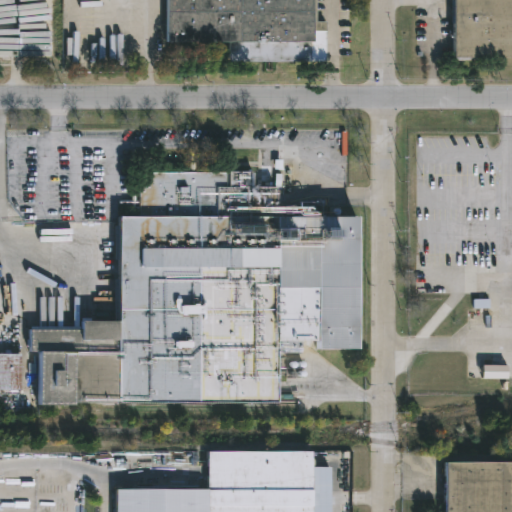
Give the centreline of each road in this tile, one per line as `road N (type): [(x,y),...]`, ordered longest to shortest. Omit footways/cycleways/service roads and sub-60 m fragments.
road 1 (residential): [(511,98),(0,87)]
road 2 (residential): [(382,0),(384,511)]
